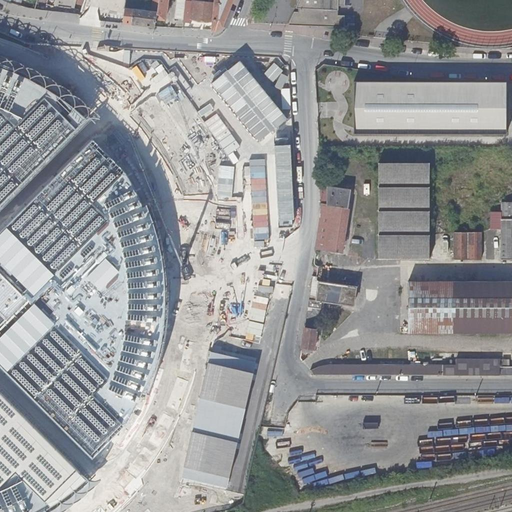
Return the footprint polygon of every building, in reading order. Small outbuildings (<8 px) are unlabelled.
[(125,9),(123,24),(154,27),(155,19),(158,0),(154,0),(152,13),(125,9)] [(167,0),(158,0),(155,19),(165,20),(167,0)] [(186,1),(185,0),(173,0),(173,5),(176,6),(174,19),(183,20),(186,1)] [(211,0),(211,4),(186,1),(183,20),(183,23),(191,24),(191,21),(212,23),(211,31),(214,31),(221,28),(232,0),(211,0)] [(291,14),(286,27),(342,29),(342,17),(337,17),(338,8),(349,8),(349,0),(294,0),(295,5),(293,10),(295,12),(295,16),(291,14)] [(109,15),(109,22),(123,24),(125,9),(105,6),(104,15),(109,15)] [(0,201),(93,112),(62,86),(39,72),(13,60),(0,56),(0,201)] [(213,84),(260,144),(290,121),(243,61),(213,84)] [(273,83),(284,71),(275,63),(264,74),(273,83)] [(111,66),(110,88),(149,90),(150,67),(111,66)] [(355,84),(354,86),(354,133),(505,134),(504,85),(355,84)] [(227,172),(248,158),(202,91),(181,105),(227,172)] [(97,133),(0,232),(0,365),(93,462),(100,462),(107,455),(125,432),(147,393),(156,376),(163,357),(169,335),(172,312),(173,285),(170,264),(167,247),(162,229),(156,214),(144,192),(133,176),(122,163),(97,133)] [(274,153),(290,153),(290,137),(273,138),(274,153)] [(428,261),(430,167),(379,166),(377,260),(428,261)] [(197,211),(210,229),(270,186),(256,168),(197,211)] [(325,183),(319,182),(319,187),(325,187),(326,205),(321,204),(321,196),(319,195),(320,219),(316,248),(341,252),(350,191),(331,189),(331,184),(326,184),(325,183)] [(511,202),(501,202),(500,260),(511,260),(511,202)] [(197,219),(188,226),(200,241),(209,234),(197,219)] [(453,232),(453,259),(479,260),(480,232),(453,232)] [(315,300),(308,299),(301,347),(312,349),(319,309),(320,309),(321,301),(353,305),(355,287),(318,282),(315,300)] [(511,282),(410,282),(409,332),(511,332),(511,282)] [(256,291),(232,302),(242,324),(266,313),(256,291)] [(225,308),(220,311),(226,324),(231,321),(225,308)] [(220,353),(191,480),(227,488),(254,361),(220,353)] [(511,365),(499,366),(499,359),(455,359),(455,365),(328,364),(328,374),(511,374),(511,365)] [(328,374),(328,364),(308,366),(309,368),(311,374),(328,374)] [(87,477),(0,391),(0,511),(27,511),(51,497),(87,477)]
